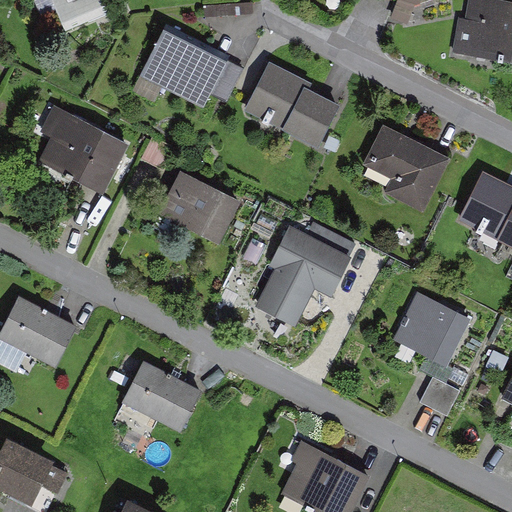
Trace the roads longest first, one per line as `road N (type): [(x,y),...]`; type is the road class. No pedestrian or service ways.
road 1 (residential): [(0,235),(511,498)]
road 2 (residential): [(511,138),(268,14)]
